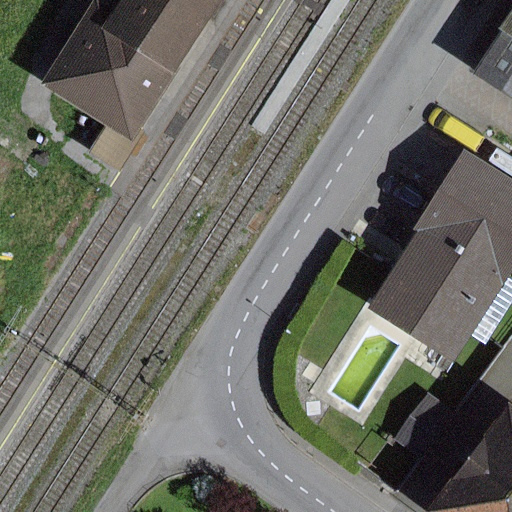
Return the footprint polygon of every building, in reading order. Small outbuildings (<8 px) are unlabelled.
[(121,0),(117,8),(103,0),(98,0),(49,79),(115,120),(99,146),(137,170),(164,127),(156,121),(193,62),(187,58),(212,19),(223,0),(121,0)] [(511,0),(499,0),(484,23),(490,27),(463,69),(511,101),(511,0)] [(511,177),(510,181),(452,145),(403,225),(406,227),(357,306),(446,361),(463,333),(479,343),(511,289),(511,283),(499,275),(511,254),(511,177)] [(447,408),(422,390),(388,437),(413,455),(447,408)] [(428,504),(438,511),(511,511),(511,393),(511,392),(428,504)]
